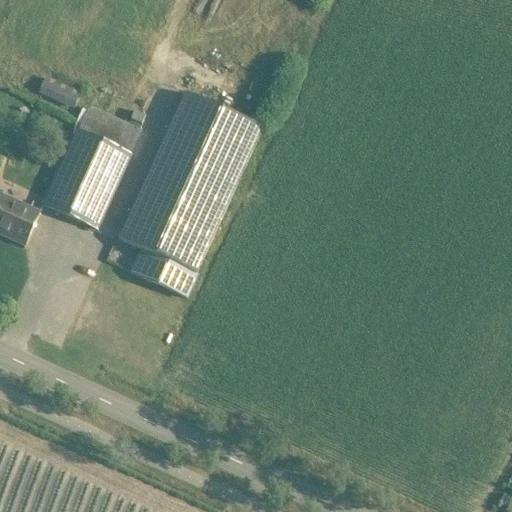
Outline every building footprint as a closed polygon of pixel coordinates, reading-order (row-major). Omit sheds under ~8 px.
[(47,79),(39,94),(74,111),(81,95),(47,79)] [(108,84),(104,94),(131,106),(136,95),(108,84)] [(185,94),(119,241),(142,251),(132,274),(188,299),(199,275),(197,275),(260,134),(263,129),(185,94)] [(51,188),(43,207),(98,231),(106,213),(131,157),(143,132),(130,126),(90,108),(87,113),(82,111),(73,131),(77,132),(61,168),(54,183),(53,184),(51,188)] [(135,111),(130,122),(141,127),(146,116),(135,111)] [(0,231),(3,232),(1,236),(25,247),(40,214),(2,197),(4,193),(0,191),(0,231)]
